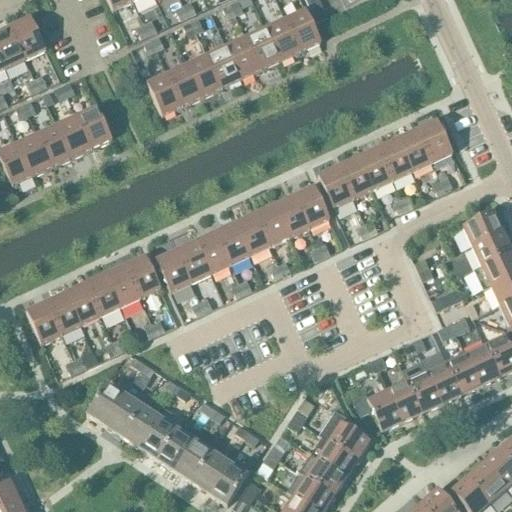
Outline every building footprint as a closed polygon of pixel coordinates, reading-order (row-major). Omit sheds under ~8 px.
[(104,0),(112,17),(133,7),(129,0),(104,0)] [(227,5),(224,0),(215,0),(219,8),(227,5)] [(316,0),(307,0),(304,2),(308,11),(319,5),(316,0)] [(328,0),(329,0),(337,0),(345,15),(375,0),(328,0)] [(229,8),(235,21),(242,17),(237,5),(229,8)] [(182,11),(187,23),(195,19),(190,7),(182,11)] [(235,21),(229,8),(221,12),(226,24),(235,21)] [(174,14),(180,26),(187,23),(182,11),(174,14)] [(320,49),(318,45),(304,15),(284,24),(300,58),(320,49)] [(45,57),(29,23),(9,33),(25,66),(45,57)] [(190,27),(196,39),(203,36),(197,24),(190,27)] [(300,58),(284,24),(265,33),(280,67),(300,58)] [(143,29),(148,41),(156,38),(151,26),(143,29)] [(190,27),(182,31),(187,43),(196,39),(190,27)] [(135,33),(141,45),(148,41),(143,29),(135,33)] [(0,36),(0,64),(5,75),(25,66),(9,33),(0,36)] [(280,67),(265,33),(245,42),(261,76),(280,67)] [(151,45),(157,57),(163,54),(158,42),(151,45)] [(225,51),(241,85),(261,76),(245,42),(225,51)] [(157,57),(151,45),(143,48),(148,61),(157,57)] [(241,85),(225,51),(206,60),(221,94),(241,85)] [(221,94),(206,60),(186,69),(202,103),(221,94)] [(202,103),(186,69),(167,78),(182,112),(202,103)] [(161,122),(162,121),(182,112),(167,78),(146,88),(161,122)] [(33,84),(39,96),(46,93),(41,81),(33,84)] [(25,88),(31,100),(39,96),(33,84),(25,88)] [(61,91),(66,103),(74,100),(69,88),(61,91)] [(53,95),(59,107),(66,103),(61,91),(53,95)] [(22,110),(27,121),(35,118),(30,106),(22,110)] [(27,121),(22,110),(14,113),(19,125),(27,121)] [(111,145),(95,112),(75,121),(90,155),(111,145)] [(90,155),(75,121),(55,130),(71,164),(90,155)] [(416,136),(431,170),(452,160),(436,126),(416,136)] [(71,164),(55,130),(36,139),(51,173),(71,164)] [(396,145),(412,179),(431,170),(416,136),(396,145)] [(51,173),(36,139),(16,149),(32,182),(51,173)] [(376,154),(392,188),(412,179),(396,145),(376,154)] [(32,182),(16,149),(0,155),(0,167),(11,192),(32,182)] [(392,188),(376,154),(357,163),(372,197),(392,188)] [(337,172),(353,206),(372,197),(357,163),(337,172)] [(317,182),(333,216),(353,206),(337,172),(317,182)] [(452,194),(447,183),(443,174),(436,178),(440,186),(439,187),(444,198),(452,194)] [(431,190),(437,202),(444,198),(439,187),(431,190)] [(329,226),(313,192),(293,202),(309,236),(329,226)] [(413,213),(408,201),(400,205),(405,216),(413,213)] [(309,236),(293,202),(273,211),(289,245),(309,236)] [(392,208),(397,220),(405,216),(400,205),(392,208)] [(289,245),(273,211),(254,220),(269,254),(289,245)] [(471,254),(503,239),(493,218),(461,233),(471,254)] [(269,254),(254,220),(234,229),(250,263),(269,254)] [(377,238),(372,227),(364,230),(369,242),(377,238)] [(250,263),(234,229),(214,238),(230,272),(250,263)] [(356,233),(361,245),(369,242),(364,230),(356,233)] [(230,272),(214,238),(195,247),(210,281),(230,272)] [(480,273),(511,258),(503,239),(471,254),(480,273)] [(210,281),(195,247),(175,256),(191,290),(210,281)] [(329,260),(324,249),(316,252),(321,264),(329,260)] [(308,256),(313,267),(321,264),(316,252),(308,256)] [(155,265),(171,299),(191,290),(175,256),(155,265)] [(489,293),(511,281),(511,258),(480,273),(473,276),(482,295),(488,292),(489,293)] [(160,296),(144,262),(124,271),(139,305),(160,296)] [(424,264),(413,269),(417,279),(428,274),(424,264)] [(290,279),(285,267),(277,270),(282,282),(290,279)] [(269,274),(274,286),(282,282),(277,270),(269,274)] [(104,281),(120,314),(139,305),(124,271),(104,281)] [(428,274),(417,279),(421,287),(432,282),(428,274)] [(85,290),(100,323),(120,314),(104,281),(85,290)] [(498,313),(511,306),(511,281),(489,293),(498,313)] [(251,297),(245,285),(238,289),(243,300),(251,297)] [(230,292),(235,304),(243,300),(238,289),(230,292)] [(65,299),(81,333),(100,323),(85,290),(65,299)] [(448,298),(453,309),(462,305),(457,294),(448,298)] [(439,302),(445,313),(453,309),(448,298),(439,302)] [(45,308),(61,342),(81,333),(65,299),(45,308)] [(430,306),(435,318),(445,313),(439,302),(430,306)] [(211,315),(206,303),(199,307),(204,319),(211,315)] [(511,306),(498,313),(507,333),(506,337),(511,339),(511,306)] [(191,311),(196,322),(204,319),(199,307),(191,311)] [(25,317),(41,351),(61,342),(45,308),(25,317)] [(454,327),(460,339),(469,334),(464,323),(454,327)] [(164,337),(159,325),(151,329),(156,341),(164,337)] [(446,331),(451,343),(460,339),(454,327),(446,331)] [(143,333),(149,344),(156,341),(151,329),(143,333)] [(437,336),(442,347),(451,343),(446,331),(437,336)] [(484,351),(499,383),(511,376),(511,339),(506,337),(504,341),(484,351)] [(411,348),(416,359),(425,354),(420,343),(411,348)] [(125,355),(120,344),(111,347),(117,359),(125,355)] [(104,351),(109,362),(117,359),(111,347),(104,351)] [(416,359),(411,348),(402,352),(407,363),(416,359)] [(499,383),(484,351),(465,360),(479,392),(499,383)] [(78,377),(98,367),(93,356),(72,365),(78,377)] [(479,392),(465,360),(445,369),(460,401),(479,392)] [(372,366),(377,377),(386,373),(381,362),(372,366)] [(133,364),(129,370),(140,377),(144,371),(133,364)] [(65,369),(70,381),(78,377),(72,365),(65,369)] [(377,377),(372,366),(363,370),(368,381),(377,377)] [(460,401),(445,369),(425,378),(440,410),(460,401)] [(149,383),(153,377),(144,371),(140,377),(149,383)] [(440,410),(425,378),(406,387),(421,419),(440,410)] [(168,386),(164,393),(175,400),(179,393),(168,386)] [(421,419),(406,387),(386,396),(401,428),(421,419)] [(106,388),(86,419),(104,431),(125,400),(106,388)] [(184,406),(189,399),(179,393),(175,400),(184,406)] [(365,400),(352,405),(360,422),(371,417),(381,438),(401,428),(386,396),(367,406),(365,400)] [(122,442),(142,411),(125,400),(104,431),(122,442)] [(204,409),(199,416),(209,422),(214,416),(204,409)] [(142,411),(122,442),(139,454),(159,423),(142,411)] [(165,414),(159,423),(139,454),(157,465),(177,434),(176,434),(182,425),(165,414)] [(291,423),(301,430),(307,422),(296,415),(291,423)] [(219,429),(223,422),(214,416),(209,422),(219,429)] [(318,441),(321,442),(327,447),(357,466),(369,447),(341,429),(345,424),(334,416),(318,441)] [(285,432),(296,438),(301,430),(291,423),(285,432)] [(238,432),(234,439),(244,445),(248,439),(238,432)] [(174,477),(194,446),(177,434),(157,465),(174,477)] [(248,439),(244,445),(253,451),(257,445),(248,439)] [(327,447),(321,442),(309,461),(345,484),(357,466),(327,447)] [(511,443),(499,454),(511,469),(511,443)] [(192,488),(212,457),(194,446),(174,477),(192,488)] [(271,453),(267,459),(278,466),(283,458),(273,451),(271,453)] [(511,490),(511,469),(499,454),(483,469),(506,495),(511,490)] [(212,457),(192,488),(209,500),(229,469),(212,457)] [(262,467),(272,474),(278,466),(267,459),(262,467)] [(297,479),(333,502),(345,484),(309,461),(297,479)] [(227,511),(251,474),(233,462),(229,469),(209,500),(227,511)] [(506,495),(483,469),(467,483),(490,509),(506,495)] [(326,511),(333,502),(297,479),(285,497),(291,501),(291,502),(306,511),(326,511)] [(450,497),(462,511),(486,511),(490,509),(467,483),(450,497)] [(0,511),(2,511),(18,506),(9,486),(0,490),(0,511)] [(259,494),(249,487),(244,496),(254,502),(259,494)] [(452,511),(436,493),(419,508),(422,511),(452,511)] [(233,511),(247,511),(254,502),(244,496),(233,511)] [(306,511),(291,502),(284,511),(306,511)]
